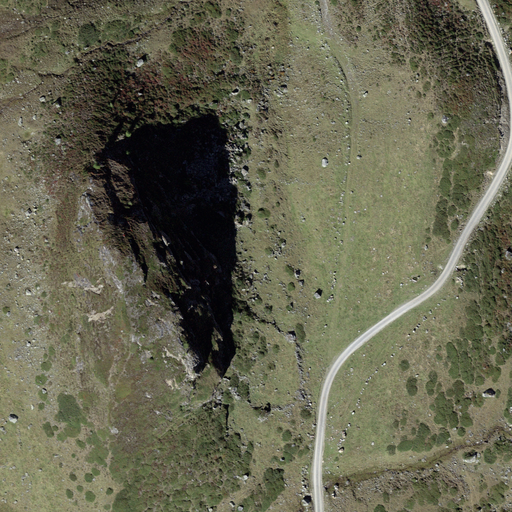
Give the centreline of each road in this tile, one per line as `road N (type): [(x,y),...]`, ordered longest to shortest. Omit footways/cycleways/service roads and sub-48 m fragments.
road 1 (track): [(511,131),(440,267),(332,363),(318,440),(320,511)]
road 2 (track): [(322,0),(352,98),(332,363)]
